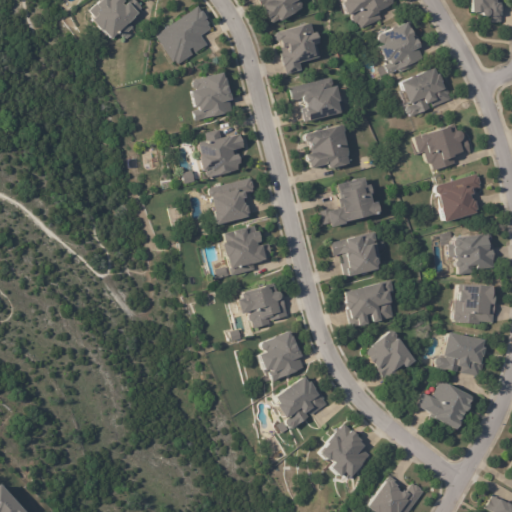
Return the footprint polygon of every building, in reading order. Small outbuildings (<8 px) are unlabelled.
[(122,0),(123,1),(121,3),(123,5),(128,0),(131,0),(140,9),(132,16),(133,17),(126,24),(131,28),(121,38),(116,33),(110,39),(102,30),(100,30),(90,20),(93,17),(87,11),(98,0),(122,0)] [(268,16),(262,5),(260,7),(256,0),(299,0),(300,4),(300,6),(301,8),(279,20),(279,18),(271,22),(268,16)] [(389,3),(389,5),(375,12),(376,13),(374,13),(377,20),(358,29),(355,24),(352,23),(349,22),(348,19),(348,15),(350,14),(349,13),(345,15),(339,2),(342,1),(341,0),(388,0),(389,1),(389,3)] [(498,0),(499,5),(500,5),(500,10),(499,10),(499,15),(498,15),(498,23),(485,24),(484,16),(482,14),(481,11),(471,12),(470,0),(498,0)] [(204,14),(206,17),(204,18),(208,23),(207,24),(209,29),(199,36),(206,45),(195,53),(191,47),(188,49),(192,55),(176,65),(173,61),(172,62),(154,35),(196,6),(199,11),(201,10),(204,14)] [(319,56),(298,62),(300,70),(285,74),(279,53),(282,52),(279,41),(275,40),(273,35),(275,32),(309,22),(312,32),(315,31),(318,41),(316,42),(315,42),(319,56)] [(412,33),(414,35),(412,36),(414,40),(416,39),(419,47),(416,48),(422,62),(399,72),(398,70),(387,75),(382,65),(389,62),(388,59),(385,61),(383,57),(379,48),(378,46),(383,44),(379,42),(377,38),(379,34),(382,33),(389,30),(406,22),(408,28),(410,27),(412,33)] [(437,76),(440,82),(439,83),(441,87),(443,86),(446,95),(445,95),(447,101),(430,108),(428,103),(425,104),(427,109),(408,118),(407,116),(404,115),(403,111),(404,108),(410,105),(409,104),(408,104),(398,83),(431,68),(434,75),(436,74),(437,76)] [(230,99),(227,100),(229,111),(193,120),(190,111),(197,109),(197,106),(193,107),(189,90),(195,89),(191,86),(190,83),(192,79),(193,79),(203,77),(203,76),(221,72),(222,77),(223,77),(227,90),(228,90),(230,99)] [(340,112),(309,121),(308,120),(303,121),(300,108),(306,107),(305,102),(302,100),(302,98),(291,101),(287,88),(328,77),(333,79),(335,85),(336,85),(340,100),(337,101),(340,112)] [(348,163),(330,168),(327,166),(326,163),(309,168),(308,163),(307,163),(305,155),(309,154),(308,148),(309,148),(308,142),(306,143),(303,140),(302,137),(303,135),(306,133),(308,133),(340,125),(342,126),(343,131),(342,132),(346,150),(345,156),(348,163)] [(460,133),(461,134),(461,137),(462,137),(464,140),(467,150),(458,154),(457,153),(452,155),(452,156),(450,157),(452,164),(431,171),(429,165),(427,164),(425,162),(422,152),(417,154),(411,137),(422,134),(423,134),(447,126),(449,132),(455,131),(459,132),(460,133)] [(237,134),(241,149),(231,152),(231,154),(235,153),(238,165),(235,165),(237,171),(206,178),(206,177),(205,178),(203,170),(201,171),(198,158),(199,156),(199,155),(197,147),(196,145),(204,142),(202,135),(216,131),(218,139),(237,134)] [(193,181),(183,184),(181,173),(191,170),(193,181)] [(474,188),(469,190),(470,194),(467,195),(468,199),(469,199),(470,202),(471,202),(474,210),(472,210),(473,214),(443,222),(439,209),(440,208),(437,195),(433,193),(432,189),(433,185),(472,174),(473,178),(474,177),(476,184),(475,185),(476,188),(474,188)] [(319,211),(328,209),(328,211),(341,208),(338,198),(340,198),(339,192),(337,184),(364,177),(367,185),(371,184),(373,194),(371,194),(373,203),(378,201),(381,212),(346,221),(346,223),(332,227),(331,223),(323,225),(319,211)] [(249,192),(243,194),(244,198),(241,199),(242,203),(243,203),(244,206),(246,206),(248,216),(246,216),(246,217),(215,225),(212,212),(213,211),(209,198),(207,196),(206,191),(207,189),(248,178),(248,182),(249,181),(251,188),(250,189),(251,192),(249,192)] [(256,234),(258,242),(254,243),(255,246),(265,244),(268,254),(267,254),(268,257),(263,259),(259,261),(250,264),(251,266),(249,269),(243,273),(229,276),(227,270),(228,269),(221,243),(223,242),(221,234),(243,228),(244,234),(254,231),(254,232),(255,232),(256,234)] [(344,275),(341,264),(344,263),(342,254),(333,256),(330,243),(373,232),(376,240),(373,241),(373,243),(376,243),(380,259),(378,259),(379,263),(378,265),(379,269),(344,278),(344,275)] [(489,249),(490,261),(489,261),(490,268),(475,270),(474,265),(471,266),(472,273),(457,275),(456,268),(454,266),(454,263),(455,261),(455,259),(453,259),(453,257),(447,257),(446,245),(452,244),(452,242),(454,240),(453,238),(485,234),(488,236),(488,240),(486,243),(487,249),(489,248),(489,249)] [(214,270),(225,267),(227,276),(216,279),(214,270)] [(392,294),(388,295),(390,303),(388,304),(392,318),(373,323),(371,316),(366,318),(368,324),(349,329),(345,310),(347,310),(343,293),(389,281),(392,294)] [(492,299),(489,323),(477,322),(477,324),(455,323),(452,320),(452,313),(454,312),(454,311),(453,311),(454,300),(458,300),(459,293),(456,293),(457,284),(491,287),(491,295),(493,295),(492,299)] [(276,292),(278,294),(279,295),(284,317),(267,321),(267,318),(265,318),(267,325),(250,329),(249,322),(247,321),(246,317),(247,315),(247,314),(245,314),(245,313),(239,314),(235,300),(240,299),(239,294),(241,294),(241,293),(265,286),(266,290),(268,289),(269,293),(274,292),(276,292)] [(229,332),(238,330),(241,339),(232,341),(229,332)] [(415,360),(406,367),(403,363),(396,368),(399,372),(387,381),(383,376),(382,377),(375,368),(377,367),(374,362),(373,363),(365,351),(372,346),(371,345),(391,330),(392,331),(394,331),(396,334),(396,337),(397,338),(398,337),(415,360)] [(298,357),(295,358),(300,370),(270,384),(265,373),(268,371),(267,369),(262,372),(255,356),(262,353),(259,351),(257,346),(259,342),(260,343),(269,339),(269,338),(286,331),(288,337),(289,336),(298,357)] [(481,351),(480,356),(478,363),(479,363),(477,370),(476,370),(475,376),(457,372),(458,366),(455,365),(454,372),(434,367),(434,365),(433,362),(434,358),(437,356),(443,358),(443,356),(442,356),(447,332),(482,339),(480,347),(482,347),(481,351)] [(308,385),(311,389),(310,389),(313,393),(315,392),(320,399),(319,400),(322,404),(307,415),(304,411),(301,414),(304,418),(288,429),(286,428),(284,427),(281,423),(283,419),(274,406),(276,404),(272,398),(300,377),(304,383),(306,382),(308,385)] [(467,408),(465,411),(464,411),(459,420),(460,421),(455,429),(433,417),(432,418),(428,415),(429,413),(415,404),(422,393),(429,397),(437,383),(441,382),(443,384),(444,382),(447,384),(447,383),(471,397),(467,403),(469,404),(467,408)] [(350,432),(353,435),(352,437),(357,441),(356,441),(360,446),(358,448),(365,455),(361,459),(359,465),(347,478),(346,477),(344,479),(339,475),(337,477),(328,468),(332,463),(327,459),(325,461),(317,453),(326,444),(323,441),(340,424),(347,430),(348,430),(350,432)] [(400,486),(397,490),(400,492),(402,490),(404,491),(410,483),(413,485),(413,484),(419,488),(418,489),(421,491),(405,511),(373,511),(366,507),(385,480),(386,481),(389,476),(401,485),(400,486)] [(0,511),(0,487),(22,511),(0,511)] [(492,496),(498,499),(505,503),(506,502),(511,505),(511,511),(489,511),(483,508),(491,495),(492,496)]
